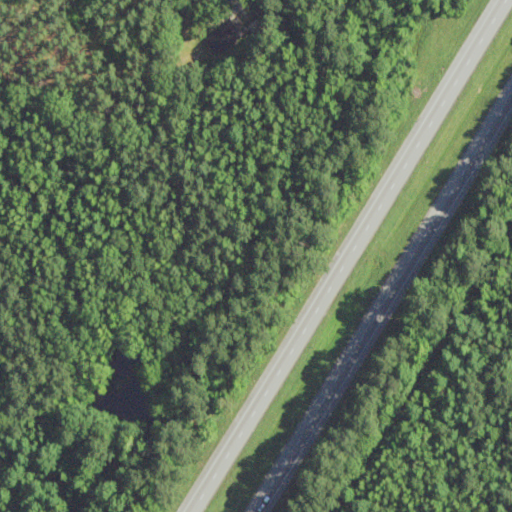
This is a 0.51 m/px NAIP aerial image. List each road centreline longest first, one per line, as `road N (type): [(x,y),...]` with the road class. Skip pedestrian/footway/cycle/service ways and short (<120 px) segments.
road 1 (motorway): [(505,0),(191,511)]
road 2 (motorway): [(253,511),(511,90)]
